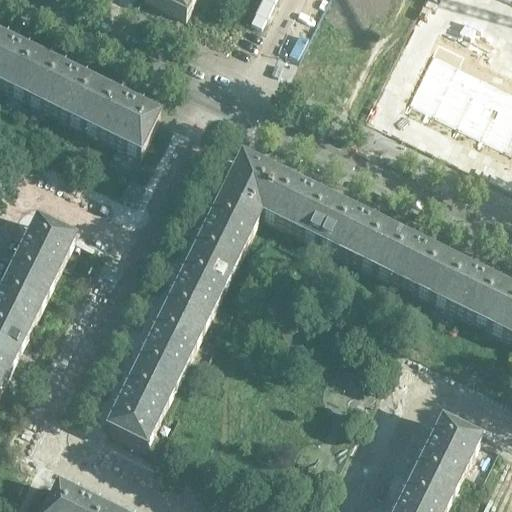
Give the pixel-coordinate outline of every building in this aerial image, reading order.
[(185,26),(197,0),(145,0),(143,5),(185,26)] [(338,0),(301,77),(349,100),(397,0),(338,0)] [(0,95),(25,108),(45,69),(0,47),(0,95)] [(511,108),(413,61),(391,106),(511,164),(511,108)] [(82,137),(102,98),(45,69),(25,108),(82,137)] [(140,165),(159,126),(102,98),(82,137),(140,165)] [(260,224),(279,185),(240,166),(219,210),(258,229),(260,224)] [(317,252),(336,213),(279,185),(260,224),(317,252)] [(135,213),(144,195),(129,187),(120,205),(135,213)] [(230,286),(258,229),(219,210),(191,267),(230,286)] [(374,280),(393,241),(336,213),(317,252),(374,280)] [(46,306),(75,249),(36,230),(7,287),(46,306)] [(431,308),(450,269),(393,241),(374,280),(431,308)] [(202,343),(223,300),(230,286),(191,267),(163,324),(202,343)] [(488,337),(507,297),(450,269),(431,308),(488,337)] [(0,354),(18,363),(46,306),(7,287),(0,301),(0,354)] [(511,348),(511,299),(507,297),(488,337),(511,348)] [(174,400),(202,343),(163,324),(135,381),(174,400)] [(0,400),(18,363),(0,354),(0,400)] [(145,457),(174,400),(135,381),(106,438),(145,457)] [(452,506),(480,449),(441,430),(413,487),(452,506)] [(448,511),(452,506),(413,487),(400,511),(448,511)] [(90,511),(57,495),(48,511),(90,511)]
